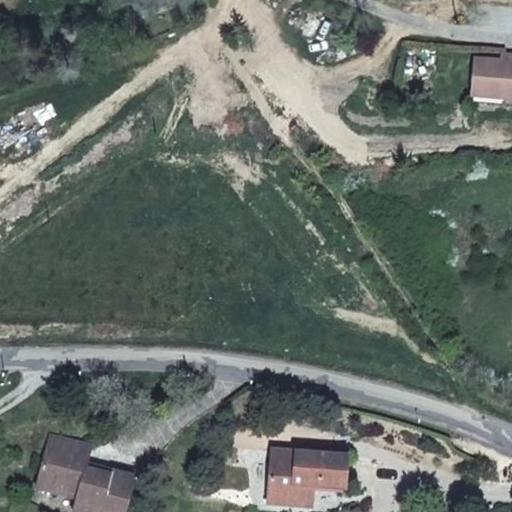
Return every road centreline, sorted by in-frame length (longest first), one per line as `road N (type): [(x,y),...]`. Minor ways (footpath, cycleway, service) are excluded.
road 1 (track): [(505,432),(430,345),(279,128),(211,0)]
road 2 (unclassified): [(511,440),(323,384),(87,358),(0,359)]
road 3 (unclassified): [(511,41),(387,19),(345,0)]
